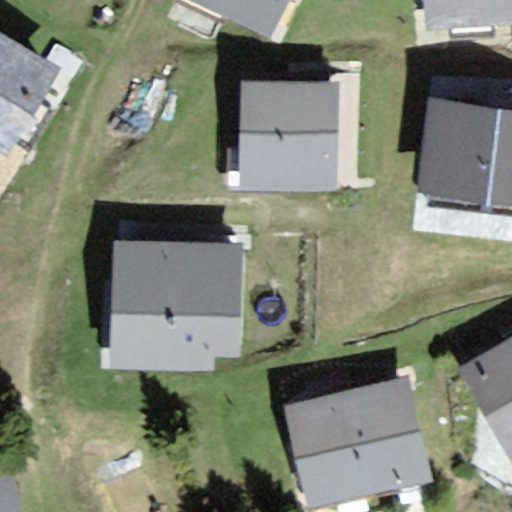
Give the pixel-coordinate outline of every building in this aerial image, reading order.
[(269,37),(284,0),(181,0),(182,0),(269,37)] [(511,26),(511,0),(409,0),(412,34),(511,26)] [(0,153),(20,163),(62,80),(0,48),(0,153)] [(329,189),(328,82),(234,83),(235,190),(329,189)] [(511,106),(430,97),(419,187),(511,198),(511,106)] [(240,244),(114,239),(109,366),(214,369),(215,357),(236,357),(240,244)] [(511,449),(511,318),(437,361),(492,460),(511,449)] [(414,462),(396,369),(267,395),(286,488),(414,462)] [(0,511),(9,511),(4,473),(0,473),(0,511)]
